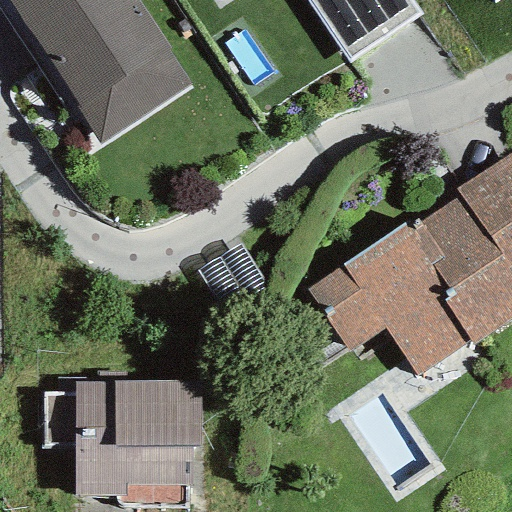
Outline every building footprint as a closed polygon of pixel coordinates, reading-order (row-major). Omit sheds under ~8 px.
[(127,0),(32,0),(7,17),(95,145),(185,85),(127,0)] [(201,0),(217,23),(251,0),(294,0),(349,81),(421,33),(399,0),(201,0)] [(511,0),(475,0),(492,26),(511,13),(511,0)] [(415,213),(305,287),(347,350),(383,326),(416,374),(469,338),(472,342),(511,315),(511,148),(454,187),(459,193),(420,220),(415,213)] [(74,391),(41,391),(42,445),(73,444),(73,494),(113,493),(113,501),(121,508),(187,507),(187,483),(192,483),(192,444),(200,444),(199,379),(74,381),(74,391)]
